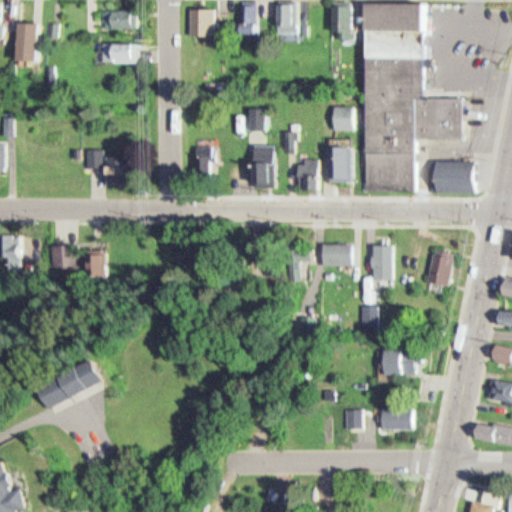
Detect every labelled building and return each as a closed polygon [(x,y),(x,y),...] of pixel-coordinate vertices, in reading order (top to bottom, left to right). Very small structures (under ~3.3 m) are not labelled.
[(256,0),(242,0),(242,15),(235,15),(236,34),(256,34),(256,0)] [(278,0),(278,16),(271,17),(271,28),(299,27),(298,0),(278,0)] [(332,0),(352,0),(352,31),(340,31),(340,24),(333,24),(332,0)] [(0,37),(9,37),(9,3),(0,2),(0,37)] [(370,2),(368,189),(423,190),(424,137),(470,138),(470,97),(432,96),(433,2),(370,2)] [(188,3),(188,29),(213,29),(214,3),(188,3)] [(103,4),(103,22),(136,21),(136,4),(103,4)] [(16,16),(37,16),(37,55),(17,55),(16,16)] [(49,22),(28,22),(28,60),(49,60),(49,22)] [(99,35),(137,37),(136,55),(99,54),(99,35)] [(333,98),(334,122),(354,122),(354,98),(333,98)] [(249,105),(250,123),(266,122),(266,104),(249,105)] [(4,128),(4,108),(12,108),(13,127),(4,128)] [(286,121),(285,144),(295,144),(295,121),(286,121)] [(289,131),(291,151),(301,150),(299,130),(289,131)] [(197,131),(197,163),(216,163),(216,131),(197,131)] [(256,135),(257,180),(277,179),(276,135),(256,135)] [(330,175),(329,138),(352,138),(353,175),(330,175)] [(87,140),(88,175),(132,174),(131,149),(103,149),(103,140),(87,140)] [(0,170),(11,170),(11,141),(0,141),(0,170)] [(202,179),(219,179),(219,144),(202,144),(202,179)] [(319,150),(306,150),(306,154),(299,154),(300,184),(320,184),(319,150)] [(435,190),(435,159),(481,159),(481,190),(435,190)] [(21,228),(3,228),(4,255),(21,255),(21,228)] [(53,236),(73,236),(73,243),(105,243),(105,266),(75,266),(75,261),(53,261),(53,236)] [(351,257),(321,257),(321,237),(351,236),(351,257)] [(390,272),(369,272),(369,237),(391,237),(390,272)] [(430,245),(452,249),(446,278),(424,274),(430,245)] [(306,279),(306,251),(298,251),(298,279),(306,279)] [(359,321),(359,296),(374,296),(375,321),(359,321)] [(500,308),(511,308),(511,322),(499,322),(500,308)] [(299,309),(312,309),(312,325),(299,325),(299,309)] [(495,337),(511,340),(511,358),(492,355),(495,337)] [(383,344),(383,369),(414,369),(413,356),(420,356),(419,343),(383,344)] [(51,408),(40,383),(94,359),(105,383),(51,408)] [(511,376),(511,400),(502,398),(503,393),(487,390),(490,372),(511,376)] [(321,382),(331,382),(331,392),(321,392),(321,382)] [(343,422),(342,401),(358,401),(359,421),(343,422)] [(410,422),(381,422),(382,401),(411,401),(410,422)] [(511,437),(474,430),(478,413),(511,419),(511,437)] [(0,511),(0,459),(2,467),(5,466),(8,478),(5,479),(6,484),(16,481),(21,504),(11,507),(12,511),(0,511)] [(495,511),(472,511),(476,497),(498,501),(495,511)]
